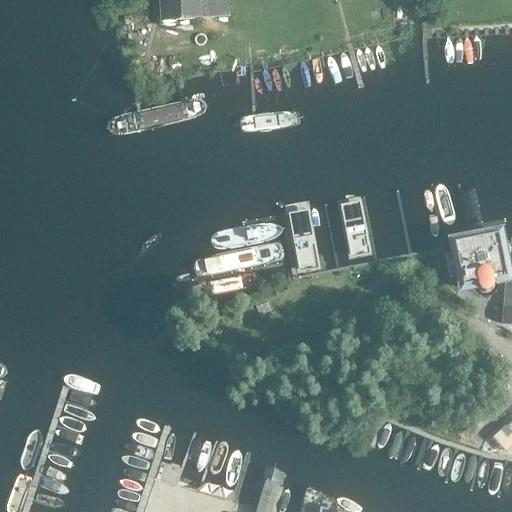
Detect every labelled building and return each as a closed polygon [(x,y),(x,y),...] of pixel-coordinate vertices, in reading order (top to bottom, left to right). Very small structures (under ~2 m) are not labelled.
[(229,18),(227,0),(159,0),(160,22),(229,18)] [(117,136),(121,137),(123,136),(125,136),(173,126),(197,119),(198,119),(200,118),(202,116),(204,115),(205,113),(206,111),(206,110),(207,108),(207,107),(206,106),(206,105),(205,103),(204,103),(202,102),(199,101),(197,100),(195,100),(192,100),(168,104),(119,115),(117,115),(115,116),(113,118),(112,119),(110,120),(109,122),(108,124),(107,126),(106,128),(106,130),(108,132),(110,134),(112,135),(115,136),(117,136)] [(509,280),(499,233),(452,243),(462,290),(477,286),(478,288),(478,289),(480,291),(481,292),(482,292),(484,293),(485,293),(487,293),(489,292),(491,291),(492,289),(492,288),(493,287),(493,285),(493,283),(509,280)] [(511,306),(511,285),(505,285),(503,306),(511,306)] [(271,511),(274,503),(279,486),(265,483),(256,511),(271,511)]
